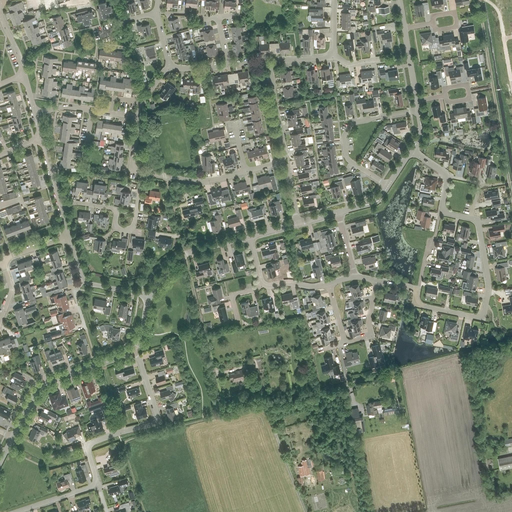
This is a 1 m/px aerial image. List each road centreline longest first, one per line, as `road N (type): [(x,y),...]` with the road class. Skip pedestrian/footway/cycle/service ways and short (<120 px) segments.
road 1 (track): [(306,511),(268,407),(511,342)]
road 2 (residential): [(377,281),(413,289),(419,305),(481,319),(488,290),(478,224),(469,219)]
road 3 (track): [(478,0),(511,201)]
road 4 (residential): [(98,486),(87,447),(157,420),(133,351)]
road 5 (track): [(143,511),(126,441),(223,416)]
road 6 (track): [(223,416),(183,255)]
road 7 (tertiary): [(12,438),(42,384),(133,351)]
road 8 (residential): [(388,186),(349,161),(343,138),(358,121),(418,110)]
road 9 (residential): [(61,207),(111,208),(114,228),(128,231),(141,172)]
road 10 (tertiary): [(147,297),(183,255),(248,237)]
